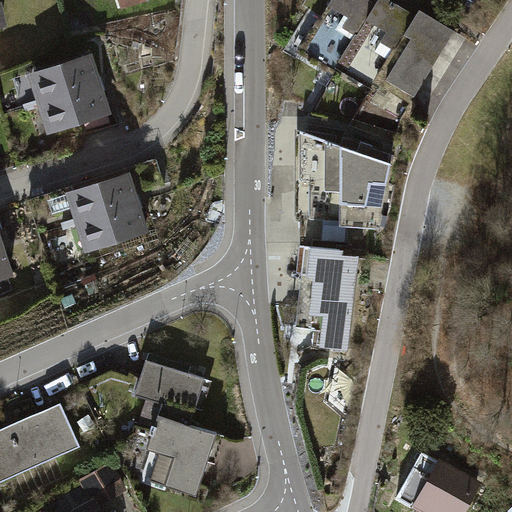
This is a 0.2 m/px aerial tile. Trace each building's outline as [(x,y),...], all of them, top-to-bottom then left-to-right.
[(341,59),(377,4),(370,0),(331,0),(300,48),(334,70),(341,59)] [(383,72),(419,16),(393,0),(379,0),(377,4),(341,59),(377,82),(383,72)] [(420,96),(460,33),(423,10),(419,16),(383,72),(420,96)] [(95,51),(28,69),(37,104),(104,86),(95,51)] [(104,86),(37,104),(47,141),(114,123),(104,86)] [(336,135),(301,129),(302,177),(310,177),(310,217),(339,221),(340,225),(376,228),(391,162),(370,154),(373,146),(344,135),(341,143),(337,141),(336,135)] [(135,178),(69,198),(79,233),(146,212),(135,178)] [(146,212),(79,233),(91,269),(157,249),(146,212)] [(0,242),(0,270),(8,267),(0,242)] [(317,343),(342,348),(344,328),(349,329),(357,257),(339,255),(340,249),(307,244),(298,326),(318,329),(317,343)] [(192,416),(206,378),(149,357),(135,396),(192,416)] [(0,478),(82,443),(64,401),(0,427),(0,478)] [(196,496),(219,434),(159,412),(147,445),(161,450),(150,479),(196,496)] [(463,511),(481,481),(424,450),(397,501),(417,511),(463,511)] [(84,481),(92,498),(63,511),(115,511),(106,493),(125,484),(116,465),(84,481)]
